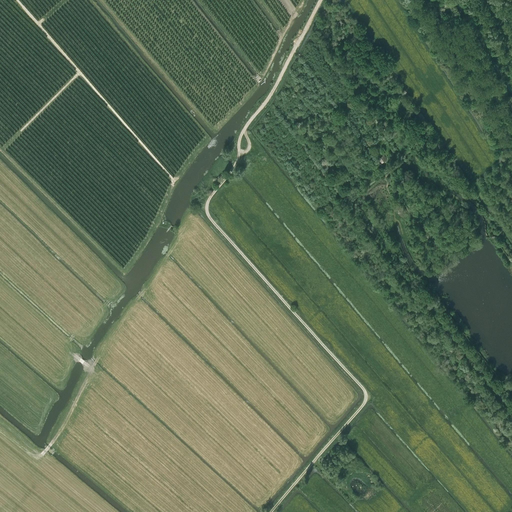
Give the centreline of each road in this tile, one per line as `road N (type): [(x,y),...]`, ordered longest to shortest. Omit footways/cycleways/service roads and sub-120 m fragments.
road 1 (track): [(270,511),(364,404),(365,393),(207,215),(207,201),(237,162),(241,132),(267,102),(292,51)]
road 2 (track): [(383,167),(296,53)]
